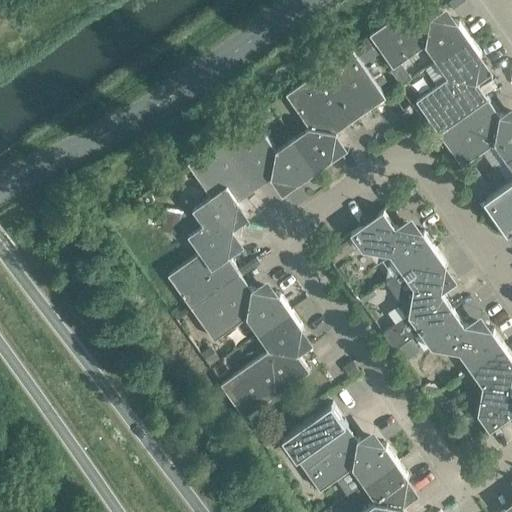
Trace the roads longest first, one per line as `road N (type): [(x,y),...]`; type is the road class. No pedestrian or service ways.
road 1 (residential): [(502,269),(412,153),(285,236),(462,493),(511,457)]
road 2 (secondary): [(195,511),(0,255)]
road 3 (secondary): [(0,346),(119,511)]
